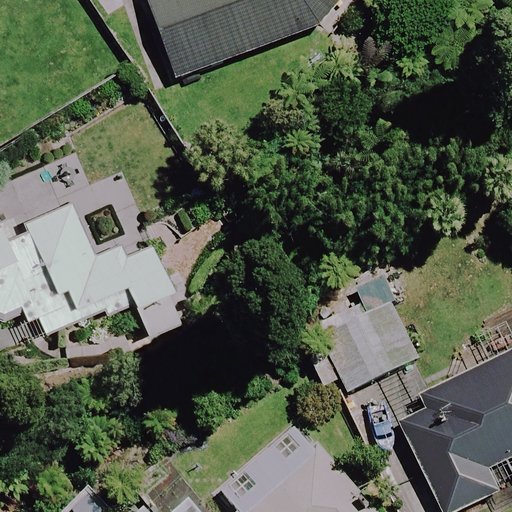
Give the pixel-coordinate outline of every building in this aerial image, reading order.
[(345,0),(148,0),(179,84),(318,33),(345,0)] [(0,311),(19,315),(31,344),(129,302),(141,331),(180,314),(152,246),(97,269),(69,202),(0,230),(0,311)] [(422,365),(397,307),(330,335),(355,393),(422,365)] [(511,361),(429,397),(435,412),(402,426),(439,511),(468,511),(511,493),(511,361)] [(228,511),(208,511),(196,498),(179,511),(370,511),(293,421),(210,491),(228,511)]
